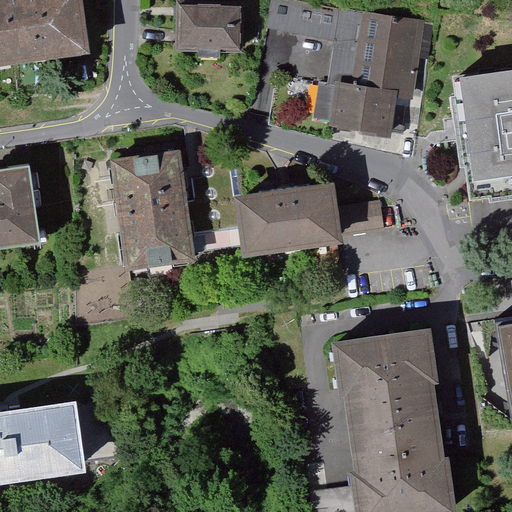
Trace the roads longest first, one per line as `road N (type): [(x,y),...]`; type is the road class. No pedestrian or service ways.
road 1 (residential): [(124,95),(382,165),(416,195),(440,238)]
road 2 (residential): [(124,95),(100,125),(0,140)]
